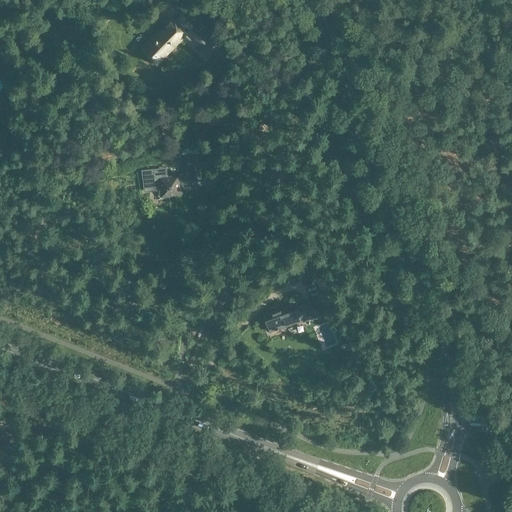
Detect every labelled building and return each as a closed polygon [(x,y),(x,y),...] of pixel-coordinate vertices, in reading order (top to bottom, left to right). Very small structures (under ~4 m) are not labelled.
[(57,8),(58,15),(70,14),(69,7),(57,8)] [(197,50),(208,61),(221,46),(210,36),(206,41),(203,38),(207,34),(201,27),(197,31),(180,15),(148,46),(146,44),(140,50),(156,66),(183,38),(181,37),(187,31),(202,45),(197,50)] [(129,20),(114,35),(125,45),(140,30),(129,20)] [(197,157),(184,159),(186,173),(192,173),(192,170),(199,169),(197,157)] [(169,196),(169,194),(181,193),(180,185),(179,172),(168,173),(167,164),(142,167),(144,190),(158,189),(159,197),(169,196)] [(308,320),(316,317),(310,302),(298,307),(297,304),(264,316),(270,331),(307,318),(308,320)] [(289,373),(293,369),(287,363),(283,366),(289,373)]
